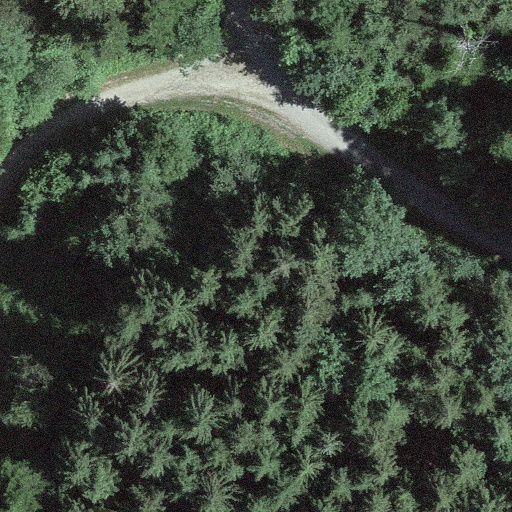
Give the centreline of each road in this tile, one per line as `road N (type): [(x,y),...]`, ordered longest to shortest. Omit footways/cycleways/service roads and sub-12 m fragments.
road 1 (track): [(511,237),(361,163),(321,133),(281,80),(244,0)]
road 2 (track): [(281,80),(113,96),(41,134),(0,180)]
